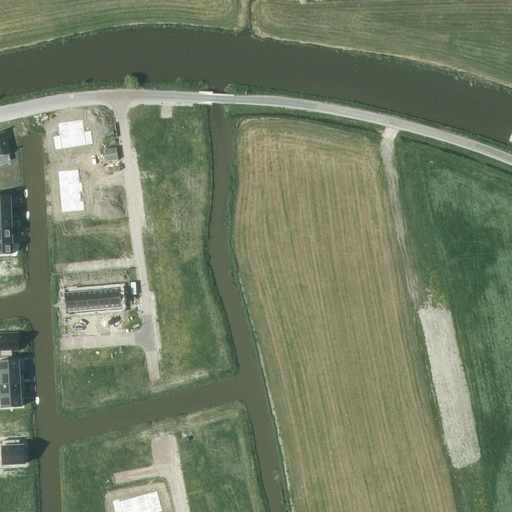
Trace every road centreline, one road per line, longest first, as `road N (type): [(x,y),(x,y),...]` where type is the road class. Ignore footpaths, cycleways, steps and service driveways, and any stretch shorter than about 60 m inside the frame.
road 1 (tertiary): [(119,96),(230,96),(314,107),(415,129),(511,163)]
road 2 (residential): [(119,96),(149,336)]
road 3 (tertiary): [(0,114),(119,96)]
